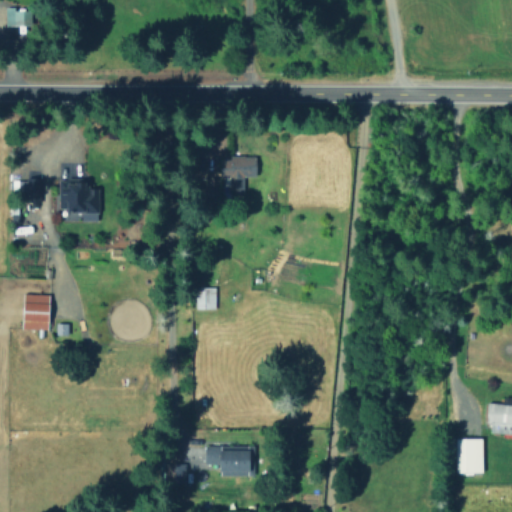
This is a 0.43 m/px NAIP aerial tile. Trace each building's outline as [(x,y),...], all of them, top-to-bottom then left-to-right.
[(29,7),(3,8),(4,25),(30,24),(29,7)] [(242,189),(241,176),(255,175),(254,155),(222,156),(223,190),(242,189)] [(97,187),(86,187),(85,178),(57,178),(57,208),(67,208),(67,212),(80,212),(80,220),(97,220),(97,187)] [(213,309),(213,286),(192,287),(193,309),(213,309)] [(48,294),(22,293),(21,328),(47,329),(48,294)] [(511,404),(484,403),(483,423),(488,423),(488,433),(511,433),(511,404)] [(480,472),(480,438),(455,437),(454,472),(480,472)] [(203,444),(203,463),(219,464),(218,475),(249,475),(249,445),(203,444)] [(184,463),(166,463),(166,480),(183,480),(184,463)]
